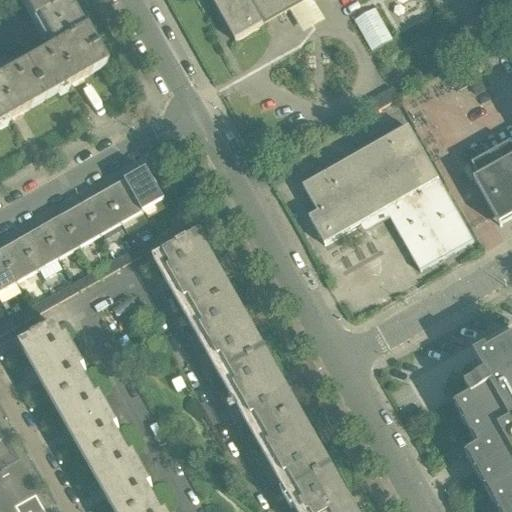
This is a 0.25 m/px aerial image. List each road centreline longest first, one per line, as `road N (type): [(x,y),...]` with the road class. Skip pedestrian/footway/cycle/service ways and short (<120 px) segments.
road 1 (residential): [(339,361),(191,111)]
road 2 (unknown): [(266,57),(321,14),(346,23),(365,59),(352,93),(328,103),(301,96),(267,68)]
road 3 (unknown): [(506,267),(446,133),(510,87)]
road 4 (residential): [(0,223),(191,111)]
road 5 (residential): [(339,361),(511,264)]
road 6 (residential): [(422,511),(339,361)]
road 7 (residential): [(71,511),(0,384)]
road 8 (residential): [(191,111),(129,0)]
